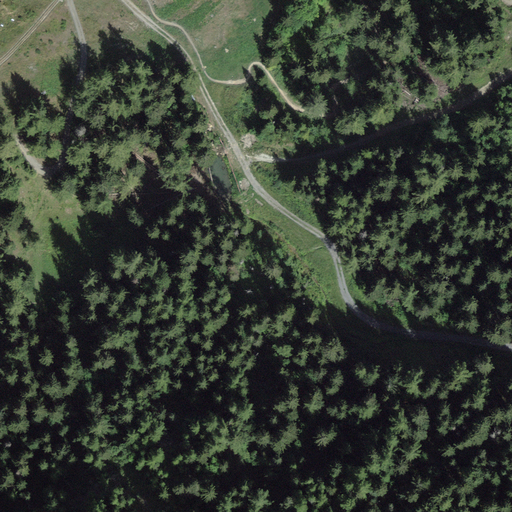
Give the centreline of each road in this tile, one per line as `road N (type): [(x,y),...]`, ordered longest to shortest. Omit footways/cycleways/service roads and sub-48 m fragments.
road 1 (track): [(511,346),(388,324),(360,311),(320,234),(262,190),(244,161)]
road 2 (track): [(511,74),(445,119),(338,156),(244,161)]
road 3 (track): [(0,123),(37,170),(61,168),(82,50),(69,0)]
road 4 (track): [(229,129),(177,47),(125,0)]
